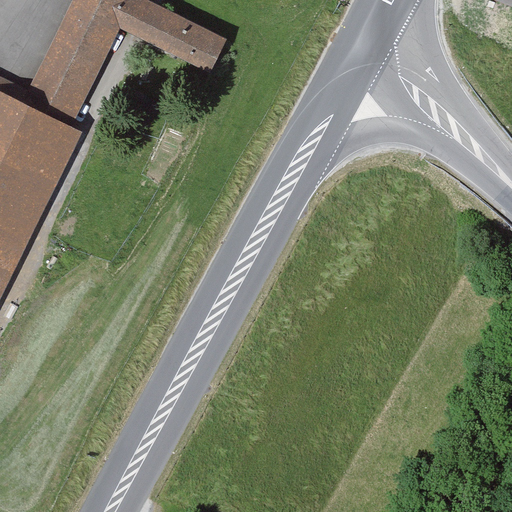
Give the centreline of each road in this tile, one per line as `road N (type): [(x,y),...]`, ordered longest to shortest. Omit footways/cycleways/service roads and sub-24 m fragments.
road 1 (primary): [(362,42),(112,511)]
road 2 (secondary): [(362,42),(511,183)]
